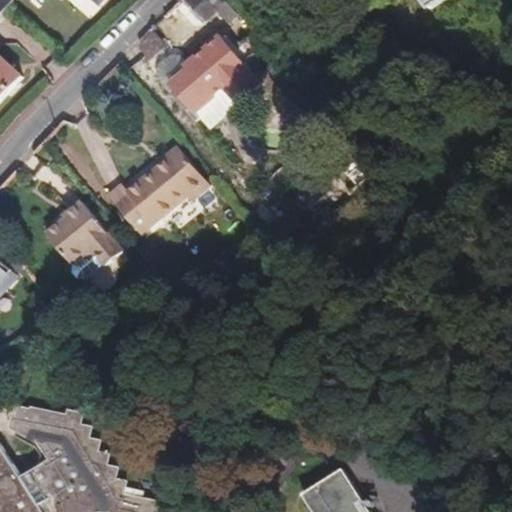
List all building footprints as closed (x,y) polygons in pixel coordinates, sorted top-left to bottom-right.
[(0,0),(0,18),(7,11),(16,1),(15,0),(0,0)] [(185,0),(207,22),(217,12),(227,22),(239,11),(237,10),(227,0),(185,0)] [(172,82),(198,114),(229,89),(234,95),(255,77),(250,71),(254,67),(227,36),(193,65),(189,60),(182,59),(168,70),(167,77),(172,82)] [(0,56),(0,104),(24,79),(0,56)] [(193,202),(212,186),(179,148),(164,160),(166,162),(168,165),(161,171),(159,169),(130,193),(124,187),(111,198),(144,236),(189,197),(193,202)] [(46,165),(37,173),(53,192),(62,184),(46,165)] [(108,267),(125,253),(84,202),(66,217),(68,219),(49,234),(67,257),(69,256),(69,257),(69,258),(68,266),(79,279),(87,280),(106,264),(108,267)] [(0,259),(0,294),(18,276),(0,259)] [(27,334),(48,319),(36,301),(26,286),(5,301),(27,334)] [(25,486),(0,447),(0,511),(152,511),(152,500),(123,483),(124,471),(115,471),(115,457),(106,456),(107,446),(97,444),(98,432),(88,432),(90,419),(79,418),(80,405),(66,404),(66,414),(15,409),(12,433),(44,449),(55,465),(25,486)] [(366,511),(342,474),(303,499),(311,511),(366,511)]
